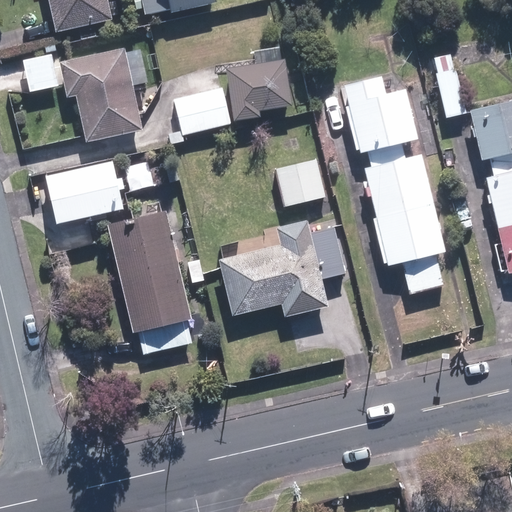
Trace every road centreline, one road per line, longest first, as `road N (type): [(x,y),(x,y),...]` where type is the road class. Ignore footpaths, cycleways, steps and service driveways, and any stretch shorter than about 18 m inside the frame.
road 1 (tertiary): [(188,464),(511,388)]
road 2 (residential): [(0,293),(49,496)]
road 3 (tertiary): [(49,496),(188,464)]
